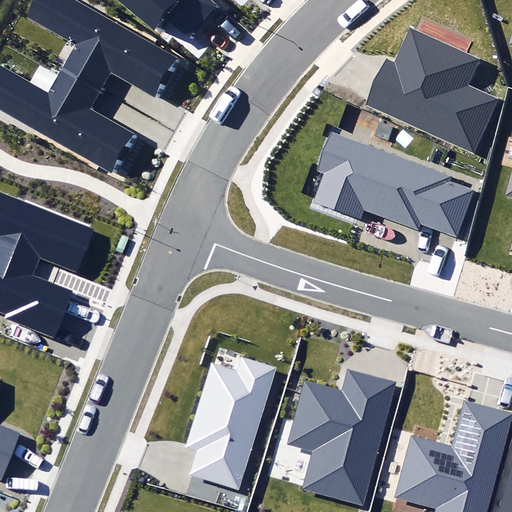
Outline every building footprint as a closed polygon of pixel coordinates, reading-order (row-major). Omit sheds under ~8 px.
[(75,47),(61,73),(96,94),(107,75),(159,104),(185,57),(79,0),(30,0),(21,17),(75,47)] [(113,0),(154,33),(166,16),(190,37),(216,6),(208,0),(113,0)] [(385,58),(364,106),(407,124),(475,154),(499,100),(468,87),(481,58),(466,52),(441,41),(417,30),(410,27),(398,54),(395,62),(385,58)] [(96,94),(61,73),(49,95),(0,68),(0,111),(109,170),(129,133),(87,110),(96,94)] [(374,136),(388,141),(393,126),(379,122),(374,136)] [(326,173),(316,201),(360,217),(363,209),(417,229),(420,222),(457,236),(474,190),(452,181),(454,176),(389,152),(362,142),(335,131),(331,130),(316,169),(326,173)] [(0,317),(54,339),(73,293),(31,276),(40,254),(75,269),(90,231),(0,193),(0,317)] [(203,450),(195,474),(238,487),(276,365),(240,354),(235,369),(212,361),(186,445),(203,450)] [(301,489),(361,505),(395,381),(349,369),(343,391),(303,380),(300,392),(286,444),(311,451),(301,489)] [(409,432),(391,498),(435,510),(434,511),(483,511),(510,414),(467,402),(456,444),(409,432)] [(0,477),(1,478),(18,434),(0,426),(0,477)] [(511,511),(511,457),(497,511),(511,511)]
